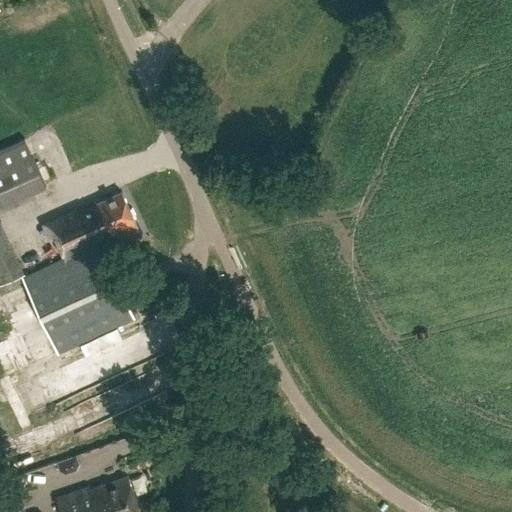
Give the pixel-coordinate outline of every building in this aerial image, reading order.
[(0,148),(0,205),(47,185),(25,137),(0,148)] [(134,222),(121,193),(83,210),(82,207),(43,225),(49,238),(55,235),(65,258),(22,277),(56,353),(133,318),(99,243),(113,236),(111,232),(134,222)] [(0,283),(25,272),(0,217),(0,283)] [(103,446),(108,463),(156,447),(150,431),(103,446)] [(61,469),(73,482),(85,471),(73,458),(61,469)] [(138,511),(127,478),(89,490),(88,486),(56,497),(61,511),(138,511)]
